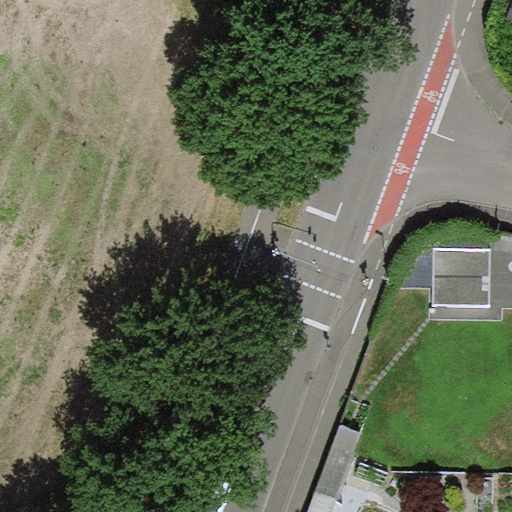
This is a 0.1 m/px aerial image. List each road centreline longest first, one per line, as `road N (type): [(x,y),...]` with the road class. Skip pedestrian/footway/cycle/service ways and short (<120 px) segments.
road 1 (tertiary): [(232,511),(365,110)]
road 2 (residential): [(511,143),(365,110)]
road 3 (tertiary): [(365,110),(415,0)]
